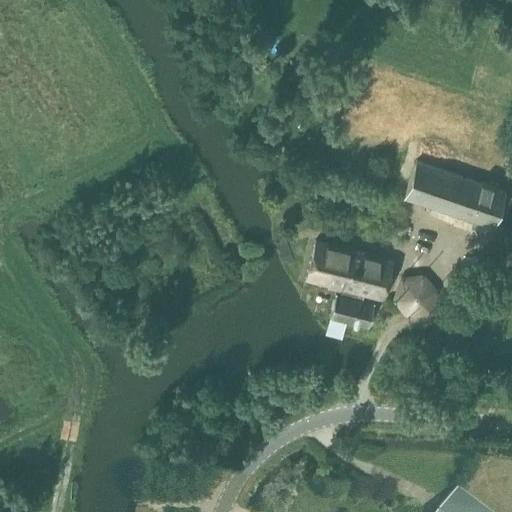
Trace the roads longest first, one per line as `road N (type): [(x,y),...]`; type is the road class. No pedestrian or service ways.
road 1 (unclassified): [(219,511),(255,460),(302,429),(353,416),(511,423)]
road 2 (track): [(442,276),(398,246),(321,227),(260,254)]
